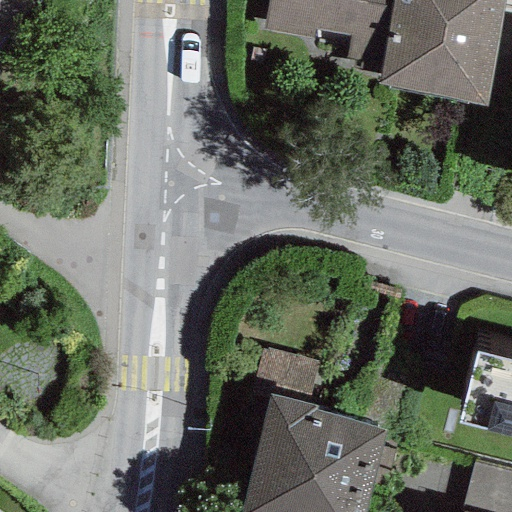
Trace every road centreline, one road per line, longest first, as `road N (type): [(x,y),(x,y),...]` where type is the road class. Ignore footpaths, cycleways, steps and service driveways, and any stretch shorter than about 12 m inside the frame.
road 1 (residential): [(167,174),(511,261)]
road 2 (residential): [(155,511),(167,174)]
road 3 (residential): [(167,174),(167,0)]
road 4 (unknown): [(437,242),(385,381)]
